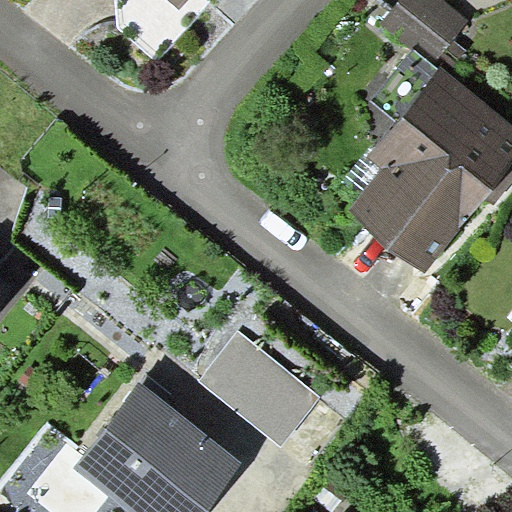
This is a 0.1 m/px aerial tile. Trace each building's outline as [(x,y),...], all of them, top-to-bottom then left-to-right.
[(168,0),(180,10),(188,0),(168,0)] [(452,41),(468,21),(441,0),(399,0),(380,24),(411,50),(413,48),(439,68),(440,66),(448,73),(465,52),(452,41)] [(365,189),(348,209),(425,271),(485,198),(494,205),(511,183),(511,168),(509,166),(511,161),(511,124),(448,73),(440,66),(439,68),(413,48),(411,50),(372,99),(398,120),(374,148),(367,158),(381,169),(365,189)] [(347,175),(365,189),(381,169),(367,158),(374,148),(371,145),(347,175)] [(0,280),(0,306),(13,290),(0,280)] [(281,446),(321,396),(239,332),(199,382),(281,446)] [(141,383),(74,468),(130,511),(201,511),(242,461),(141,383)]
